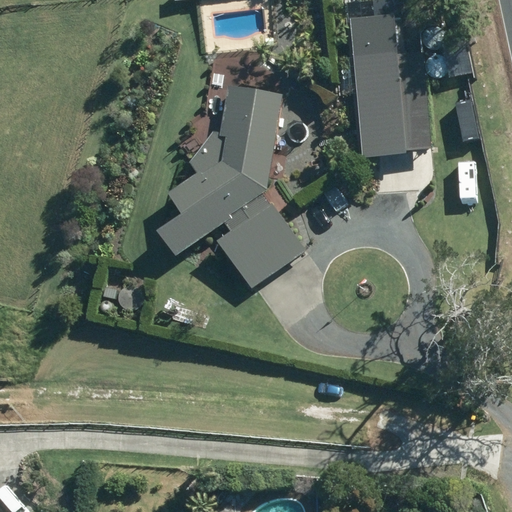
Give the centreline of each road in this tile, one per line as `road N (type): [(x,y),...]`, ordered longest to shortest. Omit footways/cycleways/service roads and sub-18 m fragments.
road 1 (track): [(511,475),(438,423),(0,389)]
road 2 (track): [(0,448),(356,481),(511,480)]
road 3 (track): [(376,229),(414,248),(433,287),(432,308),(410,345),(370,360),(329,348),(304,313),(306,270),(317,252),(354,230)]
road 4 (track): [(511,451),(504,418),(410,345)]
